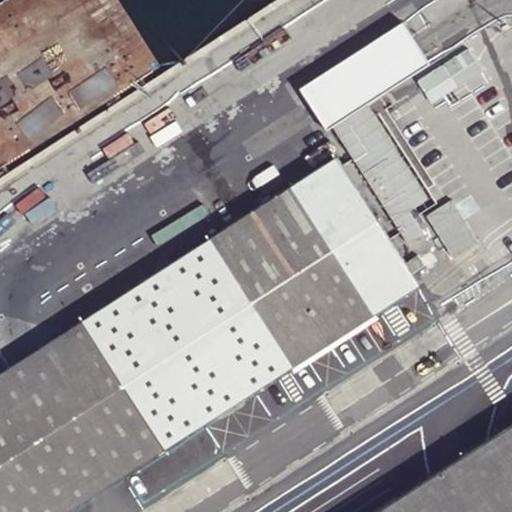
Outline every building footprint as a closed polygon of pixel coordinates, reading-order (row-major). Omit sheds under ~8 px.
[(335,125),(328,115),(340,107),(347,117),(431,62),(419,43),(404,21),(301,88),(315,109),(328,129),(335,125)] [(340,107),(328,115),(335,125),(411,242),(425,233),(411,212),(430,199),(369,106),(348,119),(347,117),(340,107)] [(421,254),(408,262),(339,156),(0,375),(0,511),(68,511),(423,284),(415,273),(428,265),(421,254)] [(451,256),(478,242),(454,198),(427,213),(451,256)] [(511,511),(511,435),(392,511),(511,511)]
